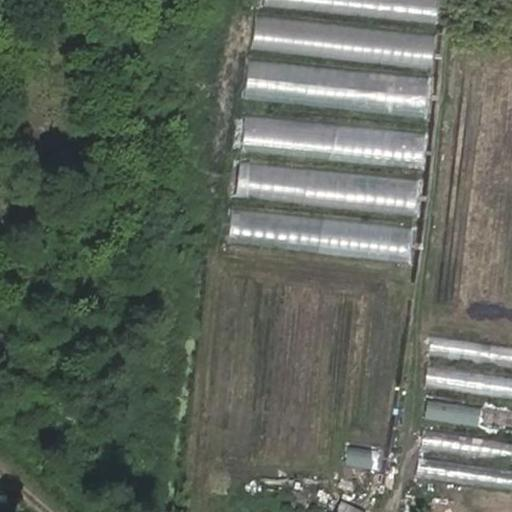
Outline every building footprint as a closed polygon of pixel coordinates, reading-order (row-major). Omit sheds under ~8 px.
[(262,0),(262,7),(438,24),(439,0),(262,0)] [(433,67),(436,33),(254,18),(251,53),(433,67)] [(426,113),(429,76),(247,60),(243,98),(426,113)] [(245,115),(242,153),(424,169),(427,132),(245,115)] [(420,176),(238,164),(236,201),(417,213),(420,176)] [(227,243),(410,258),(413,225),(229,209),(227,243)] [(511,430),(511,413),(488,410),(487,413),(435,405),(433,419),(511,430)] [(420,460),(418,471),(486,486),(489,474),(420,460)]
